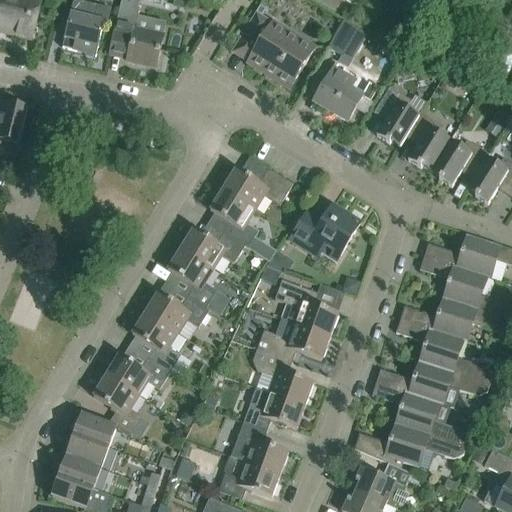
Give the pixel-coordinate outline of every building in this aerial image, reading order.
[(24,0),(0,0),(0,29),(9,32),(10,34),(31,40),(39,3),(24,0)] [(121,0),(112,44),(109,56),(128,61),(127,63),(156,70),(163,39),(136,32),(138,26),(136,26),(140,10),(137,9),(139,0),(121,0)] [(74,2),(62,49),(85,55),(88,46),(98,49),(104,23),(94,21),(97,7),(74,2)] [(311,56),(284,40),(288,33),(256,13),(234,48),(265,67),(261,74),(289,91),(311,56)] [(343,59),(359,32),(344,22),(328,50),(343,59)] [(362,98),(350,91),(358,78),(337,65),(314,104),(347,124),(362,98)] [(419,119),(418,119),(407,112),(412,103),(390,90),(376,112),(388,119),(377,138),(390,146),(391,144),(400,150),(408,137),(419,119)] [(0,147),(2,146),(3,141),(19,145),(28,110),(2,104),(0,112),(0,147)] [(498,109),(484,131),(497,140),(511,118),(498,109)] [(443,128),(421,115),(421,114),(418,119),(419,119),(408,137),(420,144),(408,163),(421,171),(422,169),(431,174),(450,144),(438,136),(443,128)] [(486,161),(487,161),(490,157),(467,143),(462,151),(450,144),(431,174),(440,180),(439,182),(452,190),(463,171),(475,178),(475,179),(486,161)] [(498,168),(487,161),(486,161),(475,179),(475,178),(467,191),(476,197),(475,199),(488,207),(500,188),(511,196),(511,165),(503,160),(498,168)] [(236,171),(223,192),(255,212),(264,199),(279,208),(293,186),(269,171),(259,185),(236,171)] [(247,226),(255,212),(223,192),(210,213),(233,227),(227,237),(226,237),(245,249),(248,251),(259,234),(247,226)] [(341,257),(360,226),(333,208),(326,218),(306,205),(286,239),(318,259),(325,247),(341,257)] [(234,266),(245,249),(226,237),(227,237),(223,235),(217,245),(194,231),(181,252),(213,272),(222,258),(234,266)] [(428,246),(424,259),(487,280),(490,281),(496,263),(511,268),(511,251),(467,237),(463,252),(461,251),(460,257),(428,246)] [(213,272),(181,252),(168,273),(191,287),(184,297),(188,300),(206,311),(216,293),(204,286),(213,272)] [(277,254),(267,270),(276,273),(285,259),(277,254)] [(481,298),(487,280),(424,259),(420,272),(448,281),(447,287),(448,287),(443,301),(511,323),(511,308),(511,307),(481,298)] [(360,284),(347,279),(342,293),(356,298),(360,284)] [(275,302),(270,317),(280,321),(294,327),(330,340),(339,316),(338,316),(313,307),(317,296),(282,283),(275,302)] [(198,330),(209,313),(206,311),(188,300),(181,309),(158,295),(145,316),(178,336),(186,323),(198,330)] [(511,327),(511,323),(443,301),(439,315),(438,314),(436,320),(404,309),(400,322),(463,343),(463,344),(466,344),(472,326),(502,336),(511,331),(511,327)] [(169,350),(178,336),(145,316),(132,337),(155,351),(149,362),(170,375),(181,358),(169,350)] [(265,333),(257,352),(292,365),(296,353),(322,363),(330,340),(294,327),(280,321),(275,337),(265,333)] [(457,360),(463,344),(463,343),(400,322),(396,335),(425,344),(423,350),(424,350),(419,364),(489,387),(492,379),(487,370),(457,360)] [(288,376),(292,365),(257,352),(253,364),(257,373),(261,375),(256,391),(305,408),(314,385),(288,376)] [(159,392),(170,375),(149,362),(143,371),(120,357),(106,378),(139,398),(147,385),(159,392)] [(489,387),(419,364),(415,378),(414,377),(412,382),(380,372),(376,385),(439,406),(442,407),(448,389),(478,399),(487,394),(489,387)] [(139,398),(106,378),(93,399),(116,413),(110,424),(116,428),(131,437),(142,420),(130,412),(139,398)] [(511,381),(503,397),(511,401),(511,381)] [(433,423),(439,406),(376,385),(372,398),(401,407),(399,413),(400,413),(395,427),(465,450),(468,442),(463,433),(433,423)] [(305,408),(256,391),(243,425),(267,433),(271,422),(297,431),(305,408)] [(116,429),(110,426),(83,416),(75,437),(109,450),(116,429)] [(263,445),(267,433),(243,425),(236,444),(250,449),(244,464),(280,477),(288,454),(263,445)] [(465,450),(395,427),(391,440),(390,440),(388,445),(359,436),(354,451),(379,462),(380,458),(418,470),(424,452),(454,462),(463,457),(465,450)] [(101,471),(109,450),(75,437),(67,458),(101,471)] [(498,475),(494,484),(505,490),(495,510),(500,511),(511,511),(511,462),(493,452),(484,468),(498,475)] [(94,491),(101,471),(67,458),(60,479),(93,491),(94,491)] [(171,473),(174,464),(162,460),(159,468),(171,473)] [(272,500),(280,477),(244,464),(239,479),(225,474),(218,494),(242,502),(246,491),(272,500)] [(409,497),(403,494),(405,489),(411,476),(388,466),(382,479),(362,470),(355,483),(359,485),(356,492),(354,491),(353,493),(386,507),(396,511),(398,507),(404,509),(409,497)] [(157,490),(160,478),(152,476),(148,488),(157,490)] [(111,497),(94,491),(93,491),(60,479),(52,500),(85,511),(84,511),(108,511),(109,509),(107,508),(111,497)] [(153,502),(157,490),(148,488),(145,500),(153,502)] [(383,511),(386,507),(353,493),(352,495),(355,496),(352,502),(348,501),(342,511),(383,511)] [(204,511),(235,511),(236,511),(209,500),(204,511)]
